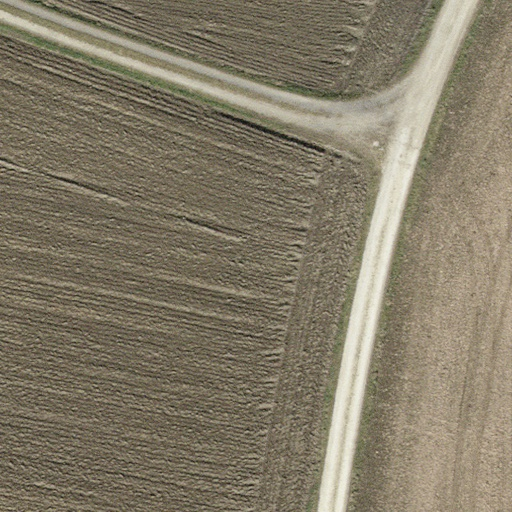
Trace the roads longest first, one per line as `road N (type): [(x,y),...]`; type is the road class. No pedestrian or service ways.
road 1 (track): [(337,511),(404,144),(468,0)]
road 2 (track): [(0,3),(404,144)]
